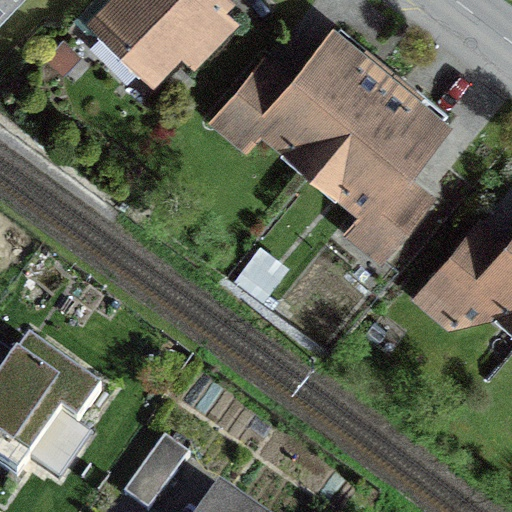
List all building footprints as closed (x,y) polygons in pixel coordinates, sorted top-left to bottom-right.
[(0,0),(0,20),(18,0),(0,0)] [(220,4),(215,0),(116,0),(96,22),(151,76),(220,4)] [(398,97),(383,84),(370,73),(329,39),(259,125),(313,169),(367,214),(437,129),(398,97)] [(495,308),(511,321),(511,241),(472,289),(468,297),(440,273),(417,300),(449,326),(489,315),(495,308)] [(98,394),(26,344),(3,376),(0,373),(0,470),(14,480),(58,417),(74,428),(98,394)] [(141,511),(147,511),(186,458),(162,441),(121,498),(141,511)] [(237,511),(217,498),(207,511),(237,511)]
